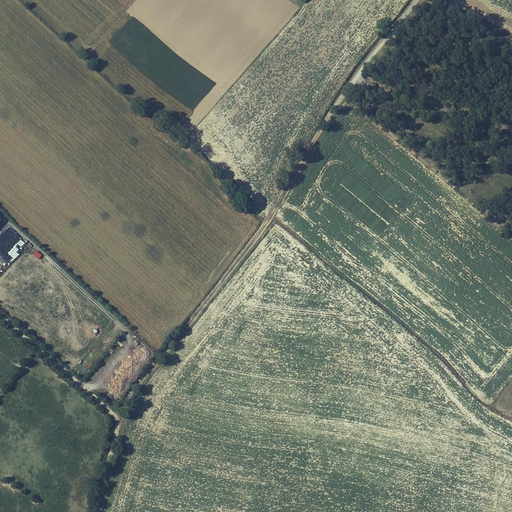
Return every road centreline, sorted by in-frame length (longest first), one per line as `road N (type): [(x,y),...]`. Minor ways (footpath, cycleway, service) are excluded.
road 1 (track): [(119,420),(130,394),(270,217),(352,82)]
road 2 (track): [(119,420),(0,315)]
